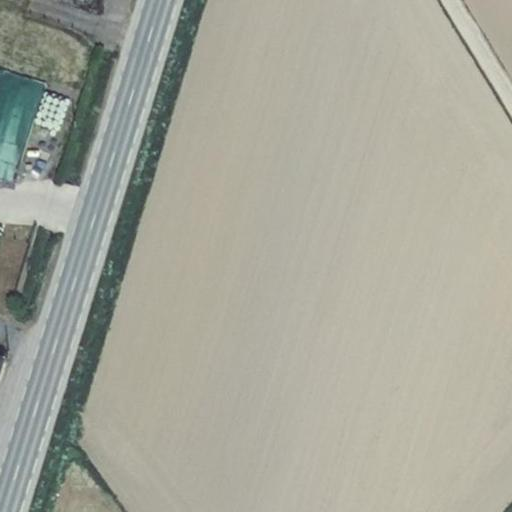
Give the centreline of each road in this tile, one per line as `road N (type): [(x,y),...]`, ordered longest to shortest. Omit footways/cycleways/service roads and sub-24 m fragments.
road 1 (primary): [(3,511),(159,0)]
road 2 (track): [(448,0),(511,102)]
